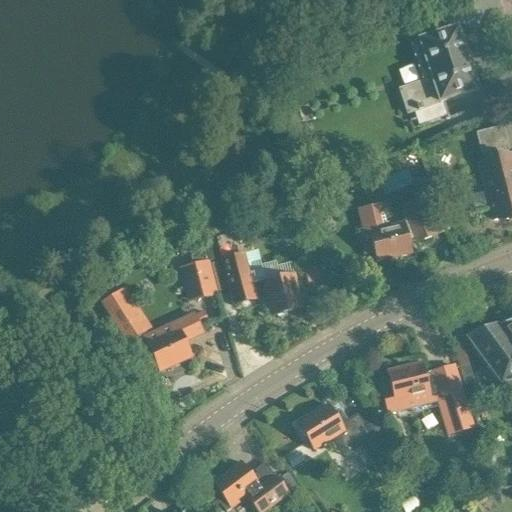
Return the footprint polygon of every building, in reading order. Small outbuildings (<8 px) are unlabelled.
[(423,83),(405,89),(419,130),(449,119),(444,103),(459,98),(478,91),(457,28),(450,31),(448,25),(433,30),(435,36),(418,41),(431,81),(423,83)] [(503,127),(476,134),(481,154),(508,147),(503,127)] [(320,162),(327,178),(351,167),(344,152),(320,162)] [(511,157),(499,156),(499,162),(496,162),(492,157),(479,167),(493,220),(509,222),(509,216),(511,215),(511,157)] [(435,236),(428,217),(422,201),(403,209),(408,223),(390,228),(384,203),(359,210),(365,234),(359,235),(364,256),(374,254),(376,263),(411,254),(408,242),(415,239),(417,243),(435,236)] [(251,285),(250,283),(266,278),(258,250),(243,254),(244,255),(223,260),(234,307),(267,299),(272,317),(302,310),(293,275),(251,285)] [(189,301),(204,296),(217,293),(208,261),(180,269),(189,301)] [(317,265),(305,269),(309,283),(321,279),(317,265)] [(194,315),(148,337),(119,292),(101,304),(128,347),(122,350),(121,348),(120,349),(133,369),(134,369),(153,360),(159,373),(191,357),(184,343),(202,334),(194,315)] [(488,368),(486,369),(494,381),(497,379),(500,384),(505,383),(508,394),(511,393),(511,321),(488,331),(487,328),(476,333),(477,336),(468,339),(488,368)] [(469,430),(458,387),(453,368),(432,373),(432,376),(425,377),(422,364),(387,373),(394,399),(384,402),(387,414),(439,401),(447,435),(469,430)] [(397,466),(373,428),(362,411),(347,421),(337,405),(330,410),(328,406),(297,425),(314,452),(333,440),(344,458),(363,446),(382,476),(397,466)] [(265,511),(288,495),(279,483),(265,464),(254,472),(256,474),(252,478),(241,463),(212,485),(217,492),(212,496),(224,511),(227,511),(247,498),(257,511),(265,511)] [(419,497),(426,506),(435,500),(429,491),(419,497)] [(401,504),(405,511),(414,511),(421,508),(414,496),(401,504)]
